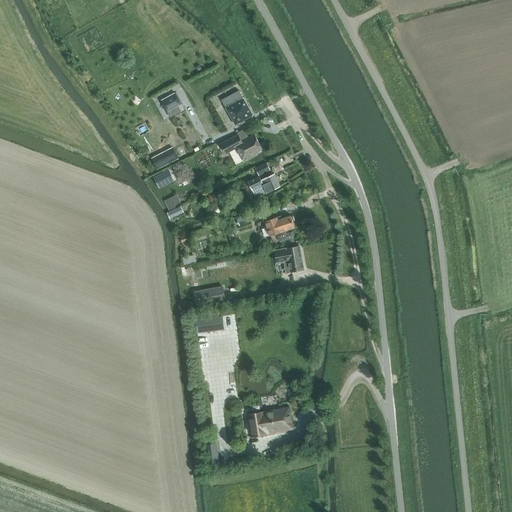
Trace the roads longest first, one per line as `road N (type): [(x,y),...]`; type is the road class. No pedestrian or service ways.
road 1 (unclassified): [(401,511),(368,214),(348,162),(257,0)]
road 2 (unclassified): [(468,511),(433,199),(334,0)]
